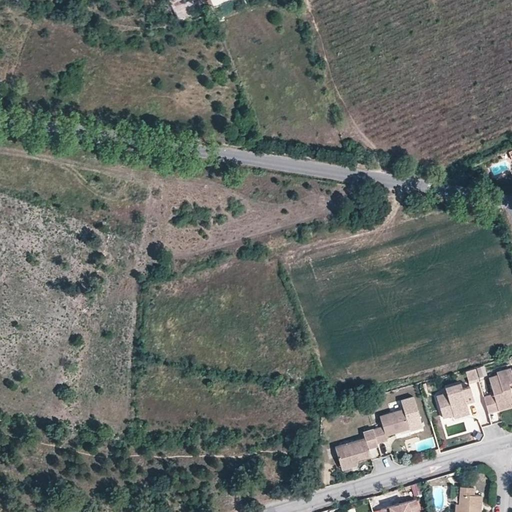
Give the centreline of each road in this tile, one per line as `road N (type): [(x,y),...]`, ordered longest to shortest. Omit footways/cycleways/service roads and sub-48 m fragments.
road 1 (tertiary): [(511,201),(0,119)]
road 2 (residential): [(284,511),(499,446)]
